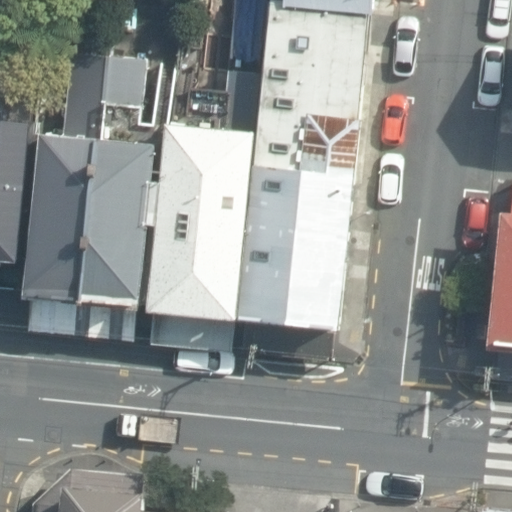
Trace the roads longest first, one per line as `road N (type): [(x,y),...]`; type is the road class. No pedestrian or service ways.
road 1 (residential): [(445,0),(394,433)]
road 2 (secondary): [(394,433),(0,395)]
